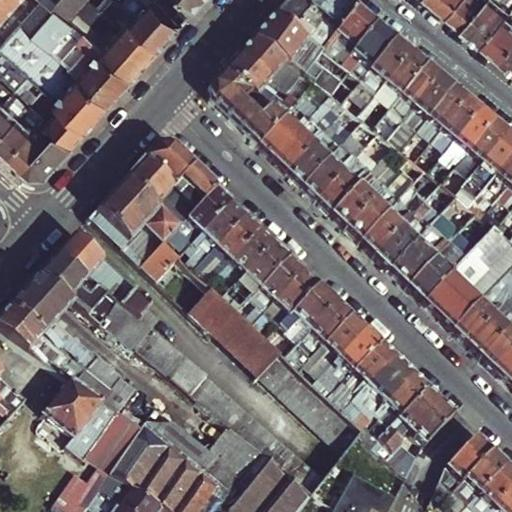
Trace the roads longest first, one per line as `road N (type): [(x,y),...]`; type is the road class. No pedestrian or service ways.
road 1 (residential): [(162,100),(511,434)]
road 2 (tertiary): [(43,226),(162,100)]
road 3 (residential): [(511,103),(389,0)]
road 4 (tertiary): [(162,100),(251,0)]
